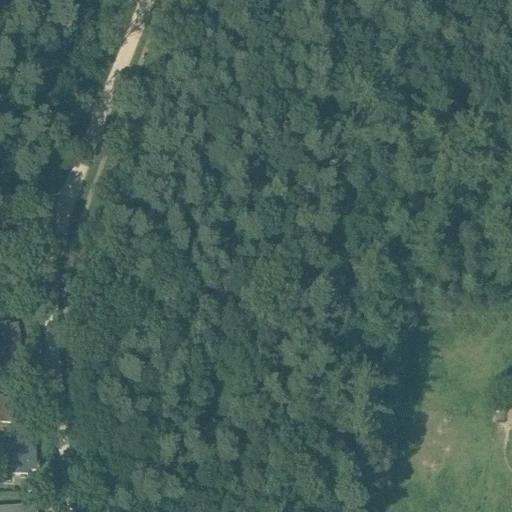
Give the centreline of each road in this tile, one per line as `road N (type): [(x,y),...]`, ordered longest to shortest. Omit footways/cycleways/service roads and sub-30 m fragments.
road 1 (track): [(57,511),(39,323),(43,232)]
road 2 (track): [(134,0),(43,232)]
